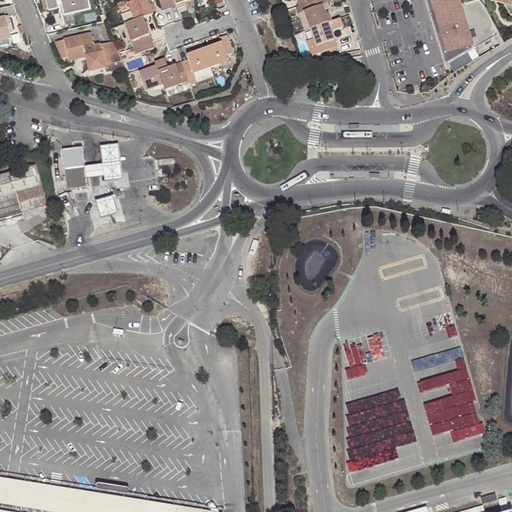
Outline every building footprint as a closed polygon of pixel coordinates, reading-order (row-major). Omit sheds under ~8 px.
[(44,0),(47,9),(56,7),(55,1),(58,0),(59,0),(63,13),(89,7),(87,0),(44,0)] [(146,0),(134,0),(127,3),(133,20),(124,23),(135,55),(153,48),(142,17),(152,14),(146,0)] [(159,0),(163,9),(190,0),(159,0)] [(306,0),(308,4),(310,10),(305,12),(309,24),(327,18),(323,6),(328,4),(326,0),(306,0)] [(423,0),(440,68),(445,67),(428,0),(423,0)] [(486,5),(481,0),(428,0),(445,67),(501,33),(486,5)] [(310,10),(308,4),(296,9),(298,15),(305,12),(310,10)] [(0,39),(8,38),(4,23),(8,22),(7,16),(0,17),(0,39)] [(314,38),(320,54),(338,48),(327,18),(309,24),(314,38)] [(104,71),(122,65),(112,38),(94,44),(91,33),(57,41),(61,57),(63,56),(65,61),(83,56),(87,72),(103,68),(104,71)] [(155,66),(138,72),(143,89),(161,83),(164,89),(187,81),(194,78),(193,73),(209,67),(227,61),(225,57),(233,54),(226,36),(218,39),(220,43),(187,55),(188,60),(168,67),(164,58),(154,61),(155,66)] [(320,54),(314,38),(307,40),(309,49),(312,57),(320,54)] [(193,73),(194,78),(196,83),(213,77),(209,67),(193,73)] [(304,76),(293,78),(295,84),(305,82),(304,76)] [(116,145),(100,147),(102,161),(102,165),(104,176),(104,182),(121,180),(118,157),(116,145)] [(82,148),(62,151),(68,191),(88,188),(87,178),(85,168),(82,148)] [(93,167),(85,168),(87,178),(95,177),(104,176),(102,165),(93,167)] [(34,167),(0,175),(0,222),(20,217),(20,214),(45,208),(34,167)] [(112,197),(95,203),(96,209),(99,217),(117,212),(115,204),(112,197)] [(456,324),(406,340),(410,353),(460,338),(456,324)] [(332,373),(363,481),(424,464),(411,420),(402,388),(376,395),(373,384),(386,381),(383,370),(397,366),(393,351),(391,352),(385,329),(370,334),(378,360),(332,373)] [(426,408),(476,395),(472,379),(422,392),(426,408)] [(0,511),(186,511),(12,482),(0,480),(0,511)]
